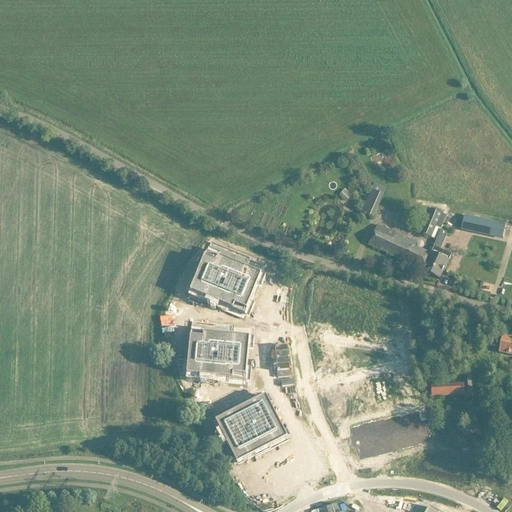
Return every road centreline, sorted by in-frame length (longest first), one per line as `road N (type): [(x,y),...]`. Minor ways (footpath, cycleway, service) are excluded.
road 1 (unclassified): [(511,313),(285,250),(0,107)]
road 2 (residential): [(309,390),(403,365),(399,347),(298,335)]
road 3 (tertiary): [(166,492),(95,472),(7,477)]
road 4 (residential): [(487,511),(436,488),(348,486)]
